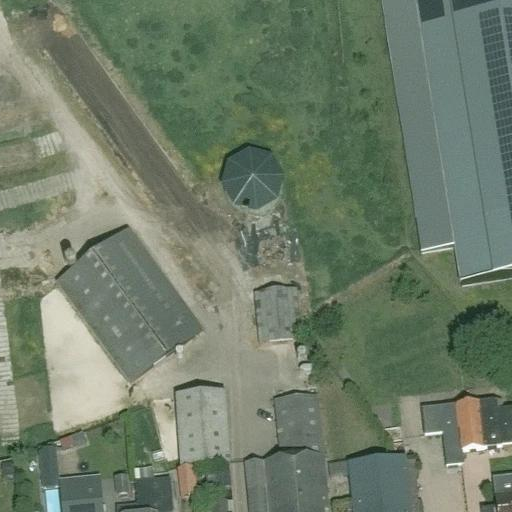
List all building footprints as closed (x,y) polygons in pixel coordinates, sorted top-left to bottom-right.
[(511,0),(415,0),(454,250),(460,288),(511,280),(511,0)] [(257,157),(252,156),(249,157),(246,157),(243,158),(239,160),(235,162),(232,165),(229,168),(227,171),(225,175),(224,179),(223,183),(223,189),(225,196),(226,200),(230,206),(232,208),(237,212),(241,214),(244,215),(247,216),(250,216),(253,216),(258,216),(261,216),(264,215),(267,213),(270,212),(273,210),(274,208),(278,203),(280,200),(282,196),(282,193),(283,189),(283,185),(283,181),(281,176),(280,172),(277,168),(274,164),(269,161),(263,158),(257,157)] [(133,389),(205,337),(130,235),(59,285),(133,389)] [(259,347),(301,344),(297,292),(255,295),(259,347)] [(323,458),(324,459),(319,399),(275,403),(280,462),(323,458)] [(484,449),(511,446),(511,411),(497,413),(497,404),(422,411),(425,439),(443,437),(446,469),(461,467),(460,452),(484,450),(484,449)] [(58,474),(57,455),(39,456),(41,476),(58,474)] [(327,511),(323,459),(245,466),(248,511),(327,511)] [(408,511),(404,462),(351,467),(354,511),(408,511)] [(197,478),(181,479),(183,505),(200,503),(197,478)] [(172,511),(170,483),(136,486),(138,510),(138,511),(172,511)] [(511,511),(511,484),(507,485),(509,499),(497,500),(499,511),(489,511),(511,511)] [(103,511),(101,485),(62,488),(64,511),(103,511)]
